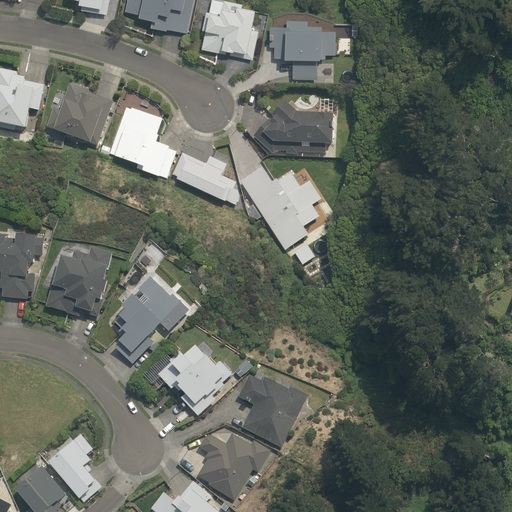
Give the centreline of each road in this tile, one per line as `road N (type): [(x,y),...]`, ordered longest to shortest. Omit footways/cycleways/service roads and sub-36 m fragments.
road 1 (residential): [(0,24),(150,63),(221,113)]
road 2 (residential): [(0,345),(30,343),(87,360),(155,434),(145,457)]
